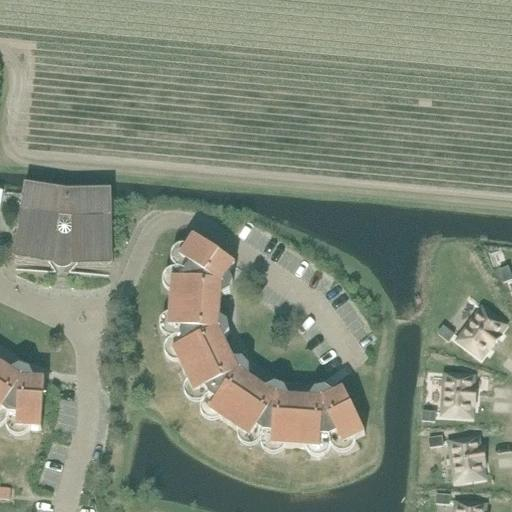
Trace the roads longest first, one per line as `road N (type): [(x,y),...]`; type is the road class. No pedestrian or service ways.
road 1 (residential): [(345,355),(305,294),(185,217),(160,218),(117,292),(87,318)]
road 2 (residential): [(67,511),(87,318)]
